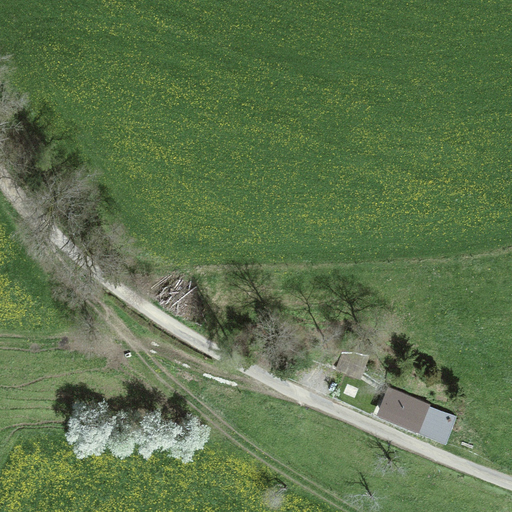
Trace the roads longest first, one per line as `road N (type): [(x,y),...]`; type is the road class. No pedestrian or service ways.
road 1 (unclassified): [(0,172),(55,236),(168,325),(413,444),(511,482)]
road 2 (track): [(10,185),(49,252),(166,384),(351,511)]
road 3 (track): [(129,345),(256,387),(298,391)]
